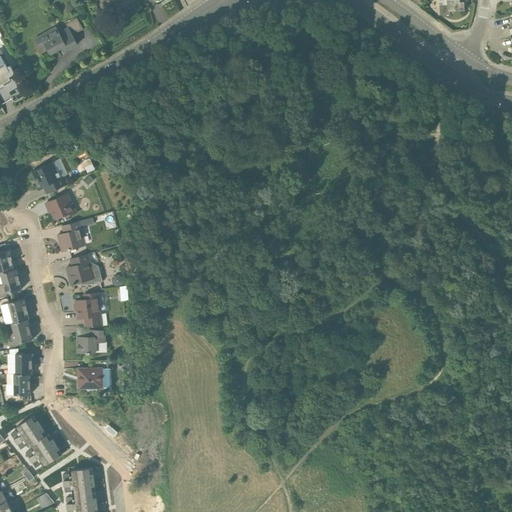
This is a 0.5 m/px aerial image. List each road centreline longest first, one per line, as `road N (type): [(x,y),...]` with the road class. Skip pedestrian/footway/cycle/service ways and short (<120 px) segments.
road 1 (track): [(282,483),(337,423),(427,388),(444,349),(428,307),(386,278),(329,318),(274,337)]
road 2 (residential): [(130,511),(121,470),(53,401),(51,325),(28,235),(0,211)]
road 3 (tertiary): [(0,129),(210,8)]
road 4 (track): [(511,283),(437,180),(437,128),(454,77)]
road 5 (tertiary): [(348,0),(454,77)]
